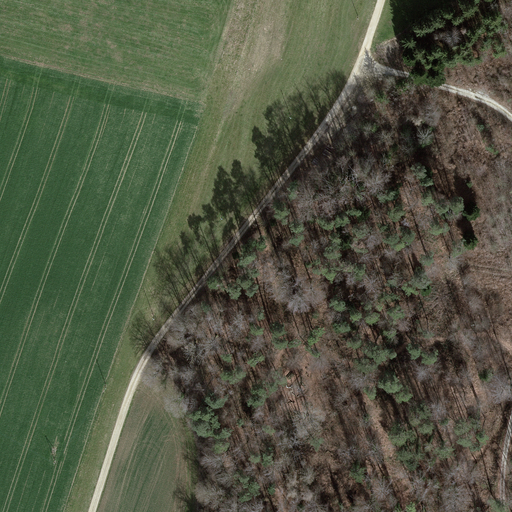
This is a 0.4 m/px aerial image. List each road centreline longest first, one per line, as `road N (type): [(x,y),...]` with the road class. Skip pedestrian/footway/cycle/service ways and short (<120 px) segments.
road 1 (track): [(381,0),(328,120),(197,272),(128,390),(90,511)]
road 2 (track): [(357,65),(477,95),(511,116)]
